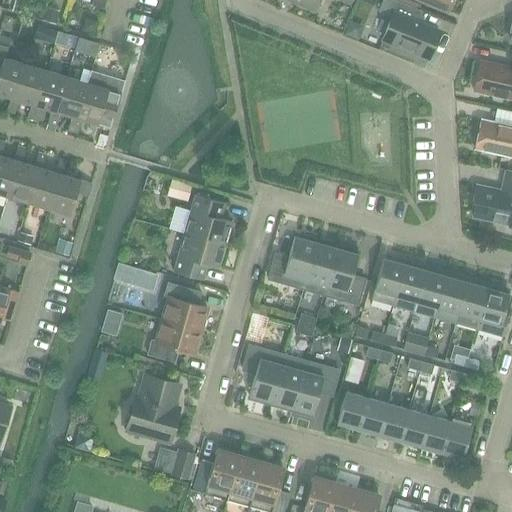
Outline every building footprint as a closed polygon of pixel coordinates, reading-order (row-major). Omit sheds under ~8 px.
[(24,0),(15,0),(12,11),(21,13),(24,0)] [(93,0),(92,5),(105,8),(107,0),(93,0)] [(290,0),(315,10),(319,0),(343,0),(351,3),(351,0),(290,0)] [(396,0),(383,0),(382,4),(379,11),(391,16),(382,37),(430,57),(441,32),(416,22),(421,10),(396,0)] [(422,0),(449,11),(453,0),(422,0)] [(46,7),(42,20),(55,24),(59,11),(46,7)] [(86,18),(82,30),(94,34),(98,21),(86,18)] [(350,20),(344,34),(359,40),(365,26),(350,20)] [(58,31),(55,43),(67,47),(67,46),(70,35),(58,31)] [(0,35),(0,93),(11,97),(15,98),(26,62),(5,56),(10,38),(0,35)] [(78,37),(75,48),(86,51),(89,40),(78,36),(78,37)] [(100,43),(97,53),(107,57),(111,46),(100,43)] [(15,98),(11,97),(7,111),(15,113),(19,100),(32,104),(32,103),(36,105),(47,69),(26,62),(15,98)] [(511,96),(511,68),(482,62),(476,89),(511,96)] [(32,104),(28,117),(36,119),(40,106),(53,110),(56,111),(67,75),(47,69),(36,105),(32,103),(32,104)] [(56,111),(53,110),(47,129),(55,131),(61,112),(73,116),(74,116),(77,117),(88,81),(67,75),(56,111)] [(74,116),(73,116),(69,130),(78,132),(82,118),(98,124),(99,123),(106,125),(116,91),(109,89),(109,87),(88,81),(77,117),(74,116)] [(511,125),(482,119),(476,149),(511,156),(511,125)] [(97,145),(105,148),(105,147),(108,137),(100,134),(97,145)] [(0,155),(0,193),(0,194),(0,195),(0,201),(5,203),(18,160),(22,161),(26,148),(19,146),(15,159),(2,155),(2,156),(0,155)] [(18,160),(5,203),(6,203),(8,196),(28,203),(39,167),(43,168),(43,167),(47,154),(39,152),(35,165),(22,161),(18,160)] [(39,167),(28,203),(49,209),(60,174),(64,175),(64,174),(68,161),(60,158),(56,171),(43,167),(43,168),(39,167)] [(477,185),(473,201),(477,202),(474,216),(510,224),(509,227),(511,227),(511,170),(506,170),(502,190),(477,185)] [(60,174),(49,209),(70,215),(77,191),(89,195),(92,183),(81,180),(81,179),(64,174),(64,175),(60,174)] [(172,179),(168,196),(187,201),(191,184),(172,179)] [(196,194),(185,233),(226,244),(232,221),(221,218),(225,202),(196,194)] [(20,232),(18,241),(31,244),(33,236),(20,232)] [(174,271),(203,279),(208,264),(219,267),(226,244),(185,233),(174,271)] [(276,254),(269,278),(303,288),(317,239),(305,236),(304,238),(295,236),(289,257),(276,254)] [(59,239),(55,251),(69,256),(73,243),(59,239)] [(317,239),(303,288),(324,294),(338,245),(326,242),(325,244),(317,242),(318,239),(317,239)] [(338,245),(324,294),(358,304),(365,279),(352,276),(359,251),(347,248),(346,250),(338,248),(339,245),(338,245)] [(27,266),(31,253),(9,247),(6,256),(19,260),(18,263),(27,266)] [(128,247),(125,259),(139,263),(142,251),(128,247)] [(384,258),(375,289),(372,299),(394,305),(406,259),(391,255),(390,260),(384,258)] [(406,259),(394,305),(414,311),(426,270),(421,268),(422,264),(406,259)] [(123,264),(119,280),(134,284),(138,268),(123,264)] [(426,270),(414,311),(435,317),(448,271),(432,267),(431,271),(426,270)] [(448,271),(435,317),(456,323),(467,282),(462,280),(464,276),(448,271)] [(0,321),(1,322),(2,317),(10,320),(20,290),(0,284),(0,283),(3,275),(0,274),(0,321)] [(467,282),(456,323),(458,323),(458,321),(477,327),(477,329),(490,283),(474,279),(473,283),(467,282)] [(169,298),(163,319),(185,326),(201,330),(208,307),(192,303),(195,290),(168,282),(164,296),(169,298)] [(490,283),(477,329),(503,336),(509,317),(504,315),(510,294),(504,292),(505,288),(490,283)] [(108,310),(101,331),(116,336),(123,314),(108,310)] [(253,313),(246,336),(258,339),(264,317),(253,313)] [(302,313),(299,322),(315,327),(318,318),(302,313)] [(152,340),(148,354),(175,361),(179,349),(195,353),(201,330),(185,326),(163,319),(157,341),(152,340)] [(312,336),(315,327),(299,322),(296,332),(312,336)] [(359,326),(356,335),(366,338),(369,329),(359,326)] [(385,336),(383,343),(395,346),(398,337),(400,328),(388,326),(386,333),(385,336)] [(374,330),(371,339),(383,343),(385,336),(386,333),(374,330)] [(404,348),(412,351),(424,354),(427,345),(429,338),(408,332),(404,348)] [(341,337),(337,350),(348,353),(352,340),(341,337)] [(259,398),(258,400),(270,404),(280,368),(284,355),(250,345),(243,370),(249,371),(256,373),(250,395),(256,397),(259,398)] [(427,345),(424,354),(437,358),(440,348),(427,345)] [(369,346),(366,355),(379,359),(382,349),(369,346)] [(94,349),(90,363),(104,367),(108,353),(94,349)] [(382,349),(379,359),(391,362),(393,353),(382,349)] [(457,353),(454,363),(466,366),(469,357),(457,353)] [(280,368),(270,404),(271,404),(272,401),(277,403),(280,403),(279,406),(291,410),(305,361),(284,355),(280,368)] [(469,357),(466,366),(478,370),(481,360),(469,357)] [(408,367),(419,371),(422,361),(410,358),(408,367)] [(305,361),(291,410),(292,410),(293,407),(298,409),(301,409),(300,412),(313,416),(319,391),(327,393),(332,395),(339,370),(305,361)] [(422,361),(419,371),(432,374),(435,365),(422,361)] [(449,379),(461,382),(464,373),(452,369),(449,379)] [(464,373),(461,382),(474,386),(477,376),(464,373)] [(137,396),(127,430),(169,442),(179,408),(174,406),(180,385),(146,375),(140,397),(137,396)] [(352,426),(358,428),(367,397),(346,391),(338,422),(352,426)] [(367,397),(358,428),(365,430),(379,434),(387,403),(367,397)] [(0,442),(11,407),(0,403),(0,442)] [(387,403),(379,434),(393,438),(401,440),(410,409),(387,403)] [(410,409),(401,440),(406,442),(422,446),(430,415),(410,409)] [(430,415),(422,446),(437,450),(444,452),(451,421),(430,415)] [(451,421),(444,452),(448,454),(463,458),(472,427),(451,421)] [(160,447),(154,468),(171,473),(177,451),(160,447)] [(171,474),(189,479),(197,453),(178,448),(177,451),(171,473),(171,474)] [(194,489),(205,493),(227,500),(240,455),(217,449),(216,453),(214,462),(208,460),(202,459),(194,489)] [(240,455),(227,500),(249,506),(262,462),(246,457),(240,455)] [(262,462),(249,506),(269,511),(284,511),(290,493),(284,491),(279,489),(283,475),(285,468),(262,462)] [(304,509),(303,511),(327,511),(336,483),(313,476),(311,483),(304,509)] [(336,483),(327,511),(351,511),(358,489),(351,487),(336,483)] [(358,489),(351,511),(375,511),(379,502),(381,495),(358,489)] [(393,504),(390,511),(418,511),(419,511),(414,510),(410,508),(412,502),(396,497),(395,497),(393,504)] [(90,511),(92,507),(78,502),(74,511),(90,511)]
